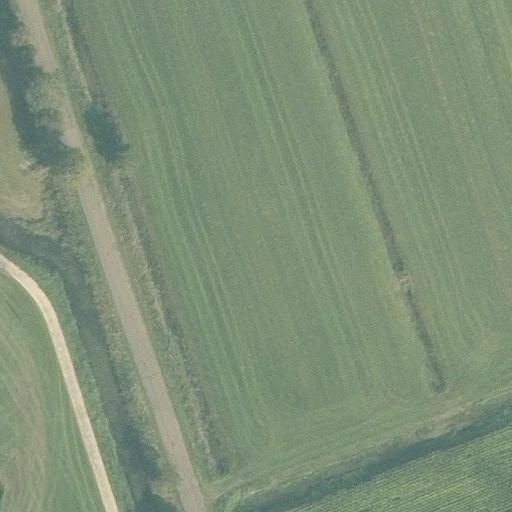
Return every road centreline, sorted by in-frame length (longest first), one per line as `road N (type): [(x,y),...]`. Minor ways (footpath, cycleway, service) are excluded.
road 1 (tertiary): [(195,511),(28,0)]
road 2 (track): [(114,511),(48,305),(32,278),(0,263)]
